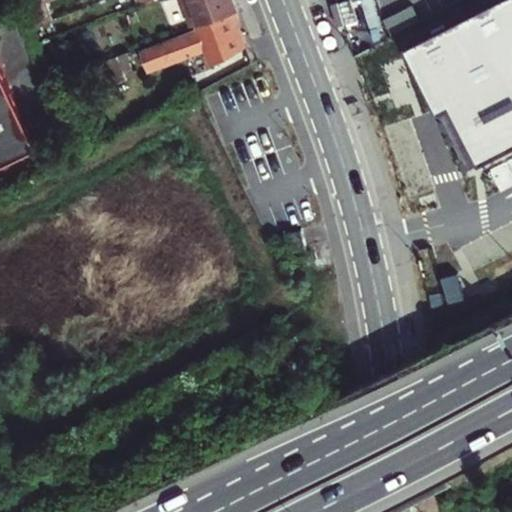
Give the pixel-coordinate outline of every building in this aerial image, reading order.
[(54,22),(45,0),(40,0),(25,6),(33,30),(54,22)] [(177,0),(188,29),(231,13),(234,11),(230,0),(177,0)] [(349,0),(339,0),(330,3),(336,25),(356,19),(349,0)] [(369,0),(356,0),(364,26),(376,23),(369,0)] [(511,0),(502,0),(416,44),(449,109),(461,104),(488,157),(511,145),(511,0)] [(415,3),(388,18),(395,31),(422,16),(415,3)] [(235,23),(231,13),(188,29),(136,50),(145,74),(210,48),(214,63),(242,48),(233,24),(235,23)] [(0,56),(0,186),(50,164),(0,56)]
